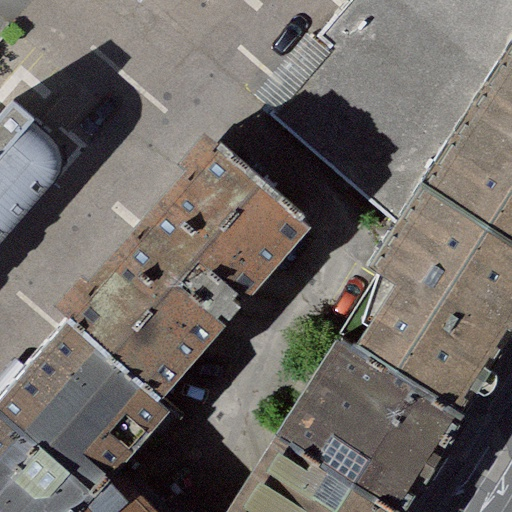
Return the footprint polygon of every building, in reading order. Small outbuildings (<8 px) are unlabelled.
[(511,45),(511,0),(360,0),(326,40),(339,54),(278,120),(400,225),(422,182),(511,45)] [(511,239),(511,45),(422,182),(511,239)] [(0,107),(0,252),(59,183),(63,171),(61,154),(51,138),(7,99),(0,107)] [(65,320),(155,402),(309,225),(208,133),(173,165),(181,174),(90,284),(80,273),(49,306),(65,320)] [(463,423),(511,348),(511,239),(422,182),(400,225),(376,273),(398,284),(357,342),(463,423)] [(0,511),(81,511),(112,481),(174,419),(155,402),(65,320),(0,390),(0,511)] [(385,511),(407,511),(463,423),(357,342),(342,337),(277,435),(385,511)] [(385,511),(277,435),(231,511),(385,511)] [(81,511),(145,511),(112,481),(81,511)]
